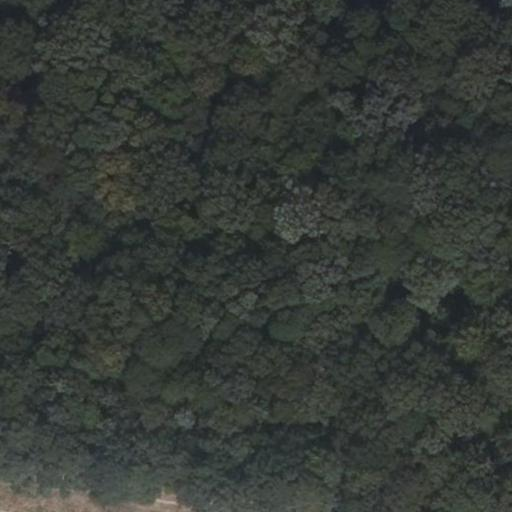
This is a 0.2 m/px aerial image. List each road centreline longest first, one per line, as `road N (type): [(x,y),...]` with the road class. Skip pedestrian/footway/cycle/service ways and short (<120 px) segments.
road 1 (track): [(511,227),(400,295),(267,356),(128,392)]
road 2 (track): [(128,392),(0,446)]
